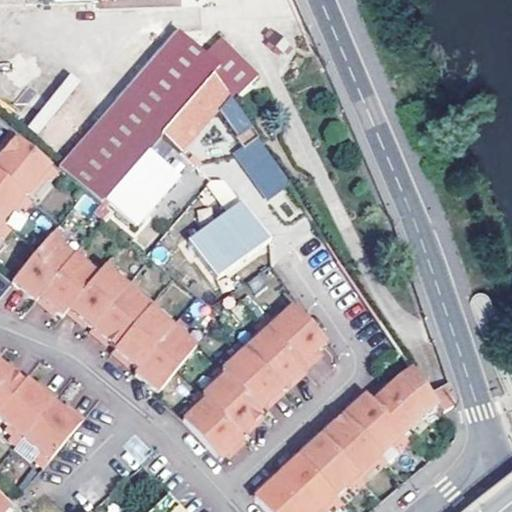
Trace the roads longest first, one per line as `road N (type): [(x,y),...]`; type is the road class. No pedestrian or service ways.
road 1 (residential): [(322,0),(494,455)]
road 2 (residential): [(224,492),(355,370),(353,350),(288,258)]
road 3 (residential): [(0,325),(78,359),(224,492)]
